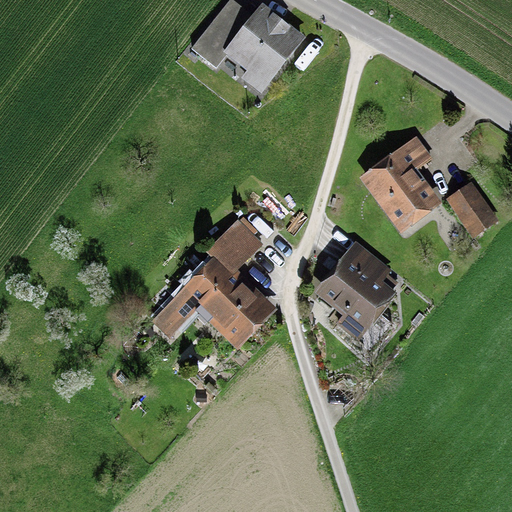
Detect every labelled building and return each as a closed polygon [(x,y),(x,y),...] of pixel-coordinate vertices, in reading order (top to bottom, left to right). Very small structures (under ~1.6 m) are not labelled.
[(302,40),(263,9),(246,29),(223,11),(193,48),(216,67),(228,52),(252,71),(255,67),(263,74),(274,74),(302,40)] [(430,160),(415,140),(365,178),(401,226),(432,202),(415,180),(414,171),(430,160)] [(471,186),(450,200),(475,237),(496,223),(471,186)] [(239,342),(268,313),(230,275),(259,245),(237,224),(212,249),(218,255),(156,318),(173,335),(202,305),(239,342)] [(359,247),(322,292),(348,314),(339,326),(355,339),(365,328),(363,327),(389,295),(376,284),(387,271),(359,247)]
